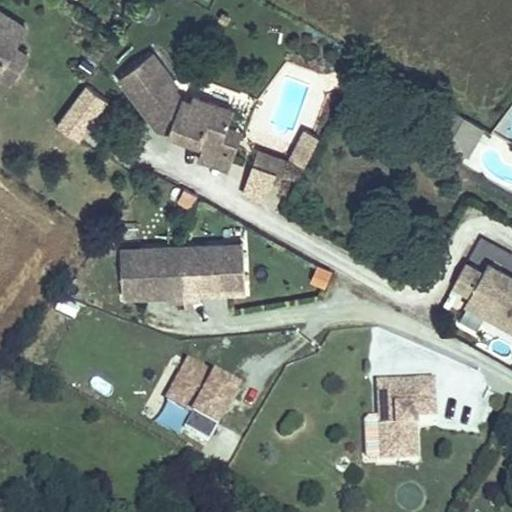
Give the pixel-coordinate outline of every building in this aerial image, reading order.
[(0,68),(14,46),(26,27),(0,10),(0,68)] [(27,54),(14,46),(0,68),(0,72),(11,80),(27,54)] [(152,52),(119,77),(157,128),(170,132),(172,126),(180,130),(178,135),(203,144),(219,150),(228,126),(234,110),(193,95),(191,101),(182,98),(175,89),(178,86),(152,52)] [(84,80),(54,122),(77,138),(108,96),(84,80)] [(469,113),(453,139),(469,150),(486,123),(469,113)] [(172,126),(170,132),(178,135),(180,130),(172,126)] [(219,150),(203,144),(198,158),(229,169),(242,131),(228,126),(219,150)] [(306,130),(302,137),(315,144),(319,137),(306,130)] [(291,158),(304,165),(315,144),(302,137),(291,158)] [(258,150),(253,164),(284,175),(289,161),(258,150)] [(244,242),(224,243),(224,252),(244,251),(244,242)] [(224,243),(182,245),(185,299),(201,298),(201,294),(217,293),(217,289),(222,288),(226,292),(246,291),(244,251),(224,252),(224,243)] [(121,257),(123,297),(144,296),(147,292),(153,292),(153,296),(169,295),(169,300),(185,299),(182,245),(141,247),(142,256),(121,257)] [(121,257),(142,256),(141,247),(121,248),(121,257)] [(511,272),(491,260),(486,269),(469,258),(456,280),(473,291),(468,299),(511,325),(511,272)] [(207,442),(218,423),(237,389),(187,361),(166,400),(191,414),(183,428),(207,442)] [(376,372),(376,449),(410,450),(410,416),(406,416),(406,408),(431,409),(431,372),(376,372)]
